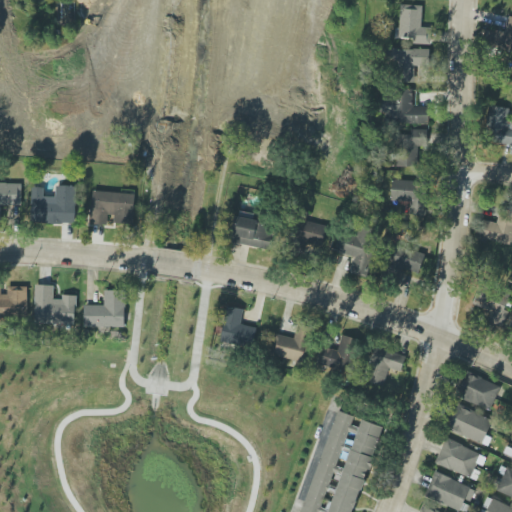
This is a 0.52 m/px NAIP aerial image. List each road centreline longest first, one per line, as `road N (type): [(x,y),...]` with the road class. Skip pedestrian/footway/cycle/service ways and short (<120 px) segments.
road 1 (tertiary): [(0,253),(100,255),(205,271),(306,295),(511,370)]
road 2 (residential): [(390,511),(440,340),(465,171),(468,0)]
